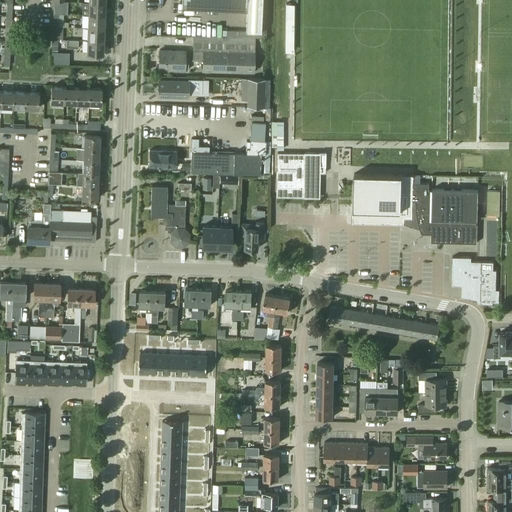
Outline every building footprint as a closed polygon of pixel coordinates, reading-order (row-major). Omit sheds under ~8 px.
[(262,31),(263,10),(263,0),(182,0),(182,8),(246,10),(246,31),(262,31)] [(105,3),(88,2),(88,15),(105,16),(105,3)] [(88,15),(88,28),(104,28),(105,16),(88,15)] [(104,28),(88,28),(87,40),(104,40),(104,28)] [(254,72),(254,52),(255,52),(255,38),(193,35),(192,60),(204,60),(203,70),(254,72)] [(103,53),(104,40),(87,40),(87,53),(103,53)] [(159,69),(185,70),(188,70),(189,59),(185,59),(185,51),(160,50),(159,69)] [(264,78),(248,78),(248,100),(264,100),(264,78)] [(188,79),(188,81),(159,80),(158,96),(188,97),(188,90),(193,90),(193,93),(202,93),(203,79),(188,79)] [(51,102),(63,103),(64,87),(51,86),(51,102)] [(63,103),(75,103),(76,87),(64,87),(63,103)] [(75,103),(88,104),(89,88),(76,87),(75,103)] [(89,88),(88,104),(101,104),(102,88),(89,88)] [(0,107),(13,107),(13,91),(1,91),(0,107)] [(26,92),(13,91),(13,107),(25,108),(26,92)] [(39,92),(26,92),(25,108),(38,108),(38,117),(44,117),(45,96),(39,95),(39,92)] [(43,127),(44,127),(62,128),(63,119),(62,123),(51,123),(51,118),(44,118),(43,127)] [(63,119),(62,128),(74,129),(75,123),(69,123),(69,119),(63,119)] [(75,123),(74,129),(87,129),(88,121),(87,121),(87,124),(75,123)] [(88,121),(87,129),(100,130),(100,121),(88,121)] [(251,121),(250,139),(250,140),(264,141),(265,122),(251,121)] [(84,147),(100,148),(100,135),(85,135),(84,147)] [(191,151),(191,173),(208,173),(208,167),(211,167),(212,158),(209,158),(209,152),(209,147),(199,146),(199,138),(192,138),(191,151)] [(208,167),(208,173),(213,173),(216,174),(243,174),(264,175),(264,172),(265,141),(264,141),(250,140),(249,148),(246,148),(246,153),(240,153),(215,152),(214,152),(209,152),(209,158),(212,158),(211,167),(208,167)] [(84,147),(83,160),(99,161),(100,148),(84,147)] [(0,161),(0,162),(9,162),(9,149),(1,148),(0,161)] [(176,167),(176,151),(150,150),(149,166),(176,167)] [(318,197),(319,173),(325,173),(325,153),(319,153),(278,152),(277,196),(318,197)] [(83,160),(83,172),(99,173),(99,161),(83,160)] [(3,174),(8,174),(9,162),(0,162),(0,173),(3,174)] [(63,172),(54,171),(49,171),(48,184),(53,184),(62,185),(63,172)] [(82,185),(98,186),(99,173),(83,172),(78,172),(78,177),(76,177),(76,185),(82,185)] [(353,206),(353,223),(364,223),(364,222),(373,222),(373,223),(374,223),(374,222),(383,222),(383,223),(384,223),(384,222),(393,222),(393,223),(394,224),(394,222),(403,223),(403,224),(403,222),(418,225),(420,225),(419,223),(417,214),(417,210),(417,208),(413,208),(413,184),(413,175),(354,174),(353,206)] [(413,184),(413,208),(417,208),(417,210),(417,214),(419,223),(420,225),(420,227),(421,232),(423,234),(432,235),(432,241),(477,243),(478,223),(476,223),(476,220),(478,220),(478,190),(433,189),(433,190),(429,190),(430,185),(413,184)] [(98,186),(82,185),(82,198),(97,199),(98,186)] [(165,217),(176,217),(176,207),(167,206),(167,189),(151,188),(150,219),(165,220),(165,217)] [(487,214),(500,215),(500,190),(488,190),(487,214)] [(43,202),(43,203),(43,212),(41,212),(41,220),(33,219),(33,220),(30,221),(29,222),(27,226),(27,240),(49,241),(49,240),(50,213),(50,210),(51,203),(43,202)] [(185,207),(176,207),(176,217),(165,217),(165,220),(165,228),(172,234),(170,235),(170,243),(176,249),(184,249),(189,243),(190,236),(184,230),(185,207)] [(50,210),(50,213),(49,240),(95,242),(97,216),(91,216),(91,222),(79,222),(80,213),(63,213),(63,210),(50,210)] [(264,236),(265,222),(256,222),(256,228),(245,227),(244,248),(257,249),(257,236),(264,236)] [(215,247),(216,247),(217,226),(203,226),(202,247),(207,247),(207,249),(215,249),(215,247)] [(231,227),(217,226),(216,247),(217,247),(217,249),(225,249),(225,248),(230,248),(231,227)] [(496,270),(493,270),(493,261),(477,261),(471,261),(471,257),(452,256),(452,283),(452,285),(463,285),(463,295),(477,298),(477,304),(478,304),(478,303),(484,303),(493,303),(493,302),(499,302),(499,289),(496,289),(496,270)] [(12,320),(12,312),(13,281),(0,281),(0,284),(0,296),(6,297),(6,311),(6,320),(12,320)] [(26,282),(13,281),(12,312),(12,320),(19,320),(20,306),(25,306),(26,282)] [(38,317),(46,317),(47,283),(34,282),(33,298),(40,298),(40,303),(38,303),(38,317)] [(60,283),(47,283),(46,317),(53,317),(54,304),(53,304),(53,298),(60,299),(60,283)] [(80,325),(80,318),(81,288),(68,288),(68,303),(74,304),(74,309),(75,309),(74,325),(80,325)] [(86,318),(86,304),(94,304),(94,289),(81,288),(80,318),(86,318)] [(198,305),(199,289),(186,289),(185,304),(192,305),(192,310),(198,310),(198,305)] [(212,290),(199,289),(198,305),(211,305),(212,290)] [(232,311),(238,311),(238,306),(239,291),(226,290),(225,305),(233,306),(232,311)] [(146,322),(151,323),(153,291),(140,291),(140,306),(146,307),(146,322)] [(157,323),(158,307),(165,307),(166,292),(153,291),(151,323),(157,323)] [(252,291),(239,291),(238,306),(251,307),(252,291)] [(269,316),(268,327),(277,329),(278,327),(279,322),(273,321),(278,296),(266,294),(263,308),(268,309),(267,316),(269,316)] [(290,298),(278,296),(273,321),(279,322),(281,312),(288,313),(290,298)] [(343,323),(345,308),(331,306),(329,321),(343,323)] [(178,307),(169,307),(168,323),(178,323),(178,307)] [(358,311),(345,308),(343,323),(356,325),(358,311)] [(372,313),(358,311),(356,325),(369,328),(372,313)] [(385,315),(372,313),(369,328),(383,330),(385,315)] [(399,318),(385,315),(383,330),(396,332),(399,318)] [(412,320),(399,318),(396,332),(410,334),(412,320)] [(426,322),(412,320),(410,334),(423,337),(426,322)] [(439,325),(426,322),(423,337),(437,339),(439,325)] [(18,325),(17,338),(27,338),(28,326),(18,325)] [(29,337),(45,338),(46,325),(45,325),(45,326),(30,325),(29,337)] [(62,326),(46,325),(45,338),(61,339),(62,326)] [(264,340),(265,327),(256,326),(255,339),(264,340)] [(268,327),(266,337),(279,339),(281,329),(277,329),(268,327)] [(75,340),(76,330),(63,329),(63,339),(75,340)] [(500,345),(494,345),(494,357),(501,357),(501,355),(511,354),(511,332),(500,332),(500,345)] [(282,357),(282,345),(267,344),(267,357),(282,357)] [(141,352),(140,372),(153,373),(154,353),(141,352)] [(154,353),(153,373),(167,373),(167,353),(154,353)] [(167,353),(167,373),(180,374),(181,354),(167,353)] [(181,354),(180,374),(193,374),(194,354),(181,354)] [(194,354),(193,374),(207,375),(208,355),(194,354)] [(281,370),(282,357),(267,357),(266,370),(281,370)] [(16,359),(15,382),(29,382),(30,360),(16,359)] [(30,360),(29,382),(44,383),(44,360),(30,360)] [(44,360),(44,383),(58,383),(58,361),(44,360)] [(58,361),(58,383),(72,384),(72,361),(58,361)] [(72,361),(72,384),(86,384),(87,362),(72,361)] [(318,363),(318,374),(334,374),(334,363),(318,363)] [(404,368),(394,368),(393,383),(403,383),(404,368)] [(419,379),(426,379),(426,392),(446,392),(446,379),(437,379),(437,372),(419,372),(419,379)] [(318,374),(317,385),(333,385),(334,374),(318,374)] [(266,393),(281,394),(281,381),(266,381),(266,388),(256,387),(256,390),(243,390),(243,394),(260,394),(266,394),(266,393)] [(317,385),(317,396),(333,396),(333,385),(317,385)] [(365,412),(376,413),(377,388),(360,388),(360,398),(366,398),(365,412)] [(376,413),(387,413),(388,388),(377,388),(376,413)] [(388,388),(387,413),(398,413),(398,397),(398,389),(388,388)] [(446,392),(426,392),(426,405),(419,405),(419,412),(436,412),(436,405),(446,405),(446,392)] [(280,407),(281,394),(266,393),(266,394),(266,406),(280,407)] [(317,396),(317,407),(333,407),(333,396),(317,396)] [(511,426),(511,401),(498,401),(498,426),(511,426)] [(333,407),(317,407),(316,417),(332,418),(333,407)] [(240,424),(252,424),(252,412),(240,412),(240,424)] [(22,413),(21,427),(44,427),(44,413),(22,413)] [(265,430),(280,430),(280,418),(265,417),(265,430)] [(163,420),(162,434),(182,435),(183,421),(163,420)] [(259,426),(251,426),(251,430),(250,430),(250,434),(258,434),(259,430),(259,426)] [(21,427),(21,440),(43,441),(44,427),(21,427)] [(280,430),(265,430),(265,442),(279,443),(280,430)] [(162,434),(162,447),(182,448),(182,435),(162,434)] [(416,436),(407,436),(407,446),(416,446),(416,436)] [(433,436),(416,436),(416,446),(418,446),(418,458),(425,458),(425,459),(446,459),(446,443),(433,443),(433,437),(433,436)] [(21,440),(20,454),(43,455),(43,441),(21,440)] [(325,460),(336,460),(336,443),(325,443),(325,449),(320,449),(319,457),(325,457),(325,460)] [(336,460),(346,460),(346,443),(336,443),(336,460)] [(346,460),(357,461),(357,444),(346,443),(346,460)] [(357,461),(367,461),(368,444),(357,444),(357,461)] [(367,465),(378,465),(378,447),(369,447),(369,444),(368,444),(367,461),(367,465)] [(162,447),(161,460),(181,461),(182,448),(162,447)] [(259,447),(255,447),(245,447),(245,456),(259,456),(259,447)] [(378,447),(378,465),(389,465),(389,447),(378,447)] [(20,454),(20,468),(42,469),(43,455),(20,454)] [(265,454),(264,467),(279,467),(279,454),(265,454)] [(161,460),(161,473),(181,474),(181,461),(161,460)] [(511,462),(499,462),(499,468),(487,468),(487,478),(508,478),(508,473),(511,472),(511,462)] [(402,474),(420,474),(420,463),(401,463),(402,474)] [(279,467),(264,467),(264,479),(279,479),(279,467)] [(20,468),(19,482),(42,483),(42,469),(20,468)] [(446,488),(446,471),(425,471),(425,488),(446,488)] [(161,473),(161,487),(180,487),(181,474),(161,473)] [(245,477),(245,485),(246,484),(258,484),(259,477),(245,477)] [(493,495),(499,495),(511,494),(511,478),(508,478),(487,478),(487,490),(493,490),(493,495)] [(19,482),(19,496),(41,497),(42,483),(19,482)] [(161,487),(160,500),(180,501),(180,487),(161,487)] [(262,496),(262,507),(280,507),(280,492),(264,492),(265,488),(258,488),(258,491),(258,496),(262,496)] [(315,493),(315,504),(331,505),(331,503),(331,493),(328,493),(328,489),(316,488),(316,493),(315,493)] [(487,500),(487,511),(508,511),(508,501),(511,501),(511,494),(499,495),(493,495),(493,500),(487,500)] [(19,496),(18,510),(41,511),(41,497),(19,496)] [(446,511),(446,499),(431,499),(423,499),(423,507),(431,507),(431,511),(446,511)] [(160,500),(159,511),(179,511),(180,501),(160,500)] [(331,503),(331,505),(315,504),(314,511),(338,511),(339,504),(331,503)]
